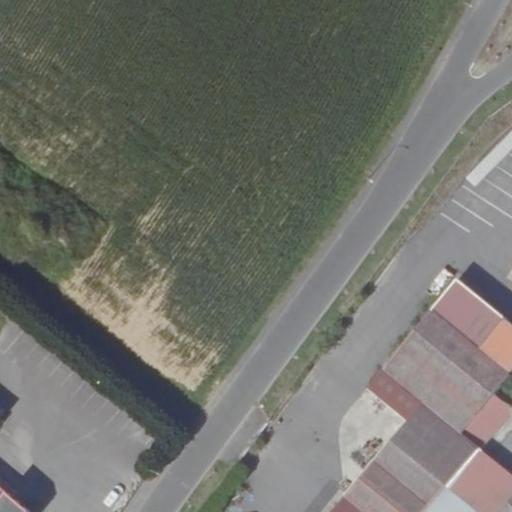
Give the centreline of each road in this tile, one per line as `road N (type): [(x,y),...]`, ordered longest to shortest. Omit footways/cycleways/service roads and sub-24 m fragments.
road 1 (unclassified): [(441,117),(163,511)]
road 2 (unclassified): [(492,0),(441,117)]
